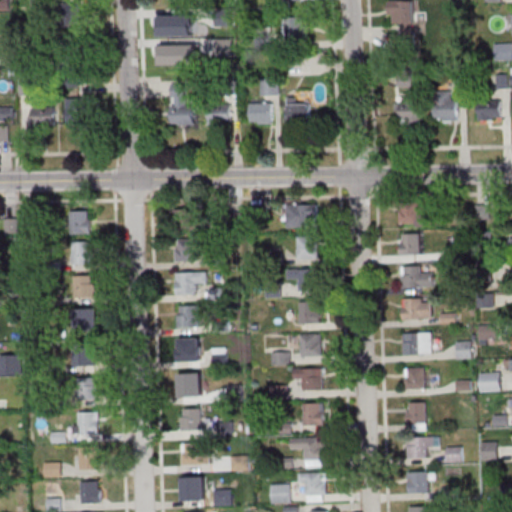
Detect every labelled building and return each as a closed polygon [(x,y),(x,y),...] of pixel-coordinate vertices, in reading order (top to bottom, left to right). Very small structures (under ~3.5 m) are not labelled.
[(415,0),(390,0),(390,23),(402,23),(402,35),(415,35),(415,0)] [(85,25),(85,2),(64,2),(64,25),(85,25)] [(307,16),(287,16),(287,41),(307,41),(307,16)] [(167,18),(167,45),(204,45),(204,18),(167,18)] [(511,42),(499,43),(499,60),(511,60),(511,42)] [(66,86),(80,86),(80,69),(66,69),(66,86)] [(415,86),(415,69),(395,69),(395,86),(415,86)] [(280,95),(280,80),(263,80),(263,95),(280,95)] [(436,121),(458,121),(458,91),(436,91),(436,121)] [(425,123),(425,94),(400,94),(400,123),(425,123)] [(67,98),(67,123),(86,123),(86,98),(67,98)] [(503,100),(479,100),(479,120),(503,120),(503,100)] [(288,125),(312,125),(312,102),(288,102),(288,125)] [(209,123),(233,123),(233,103),(209,103),(209,123)] [(274,103),(250,103),(250,123),(274,123),(274,103)] [(172,124),(195,124),(195,105),(172,105),(172,124)] [(55,106),(33,106),(33,125),(55,125),(55,106)] [(421,202),(400,202),(400,227),(433,227),(433,214),(421,214),(421,202)] [(288,227),(318,227),(318,204),(288,204),(288,227)] [(474,207),(475,220),(491,219),(490,206),(474,207)] [(197,207),(178,210),(181,230),(200,227),(197,207)] [(92,233),(92,210),(71,210),(72,233),(92,233)] [(422,234),(401,234),(401,256),(422,256),(422,234)] [(299,258),(321,258),(321,236),(299,236),(299,258)] [(198,260),(198,238),(176,238),(176,260),(198,260)] [(93,241),(74,241),(74,263),(93,263),(93,241)] [(435,287),(435,273),(423,273),(423,266),(402,266),(402,287),(435,287)] [(299,290),(319,290),(319,268),(288,268),(288,279),(299,279),(299,290)] [(198,293),(198,281),(209,281),(209,272),(178,272),(178,293),(198,293)] [(75,274),(75,296),(95,296),(95,274),(75,274)] [(433,318),(433,298),(404,298),(404,318),(433,318)] [(321,323),(321,301),(301,301),(301,323),(321,323)] [(181,327),(200,327),(200,305),(181,305),(181,327)] [(99,308),(77,308),(77,327),(99,327),(99,308)] [(404,332),(405,354),(433,353),(433,332),(404,332)] [(323,355),(323,333),(302,333),(302,355),(323,355)] [(200,338),(181,338),(181,361),(200,361),(200,338)] [(457,358),(472,358),(472,341),(457,341),(457,358)] [(98,365),(98,345),(77,345),(77,365),(98,365)] [(214,348),(214,364),(228,364),(228,348),(214,348)] [(274,365),(291,365),(291,351),(274,351),(274,365)] [(426,388),(426,367),(406,367),(406,388),(426,388)] [(305,390),(324,390),(324,368),(295,368),(295,378),(305,378),(305,390)] [(481,372),(481,391),(502,391),(502,372),(481,372)] [(181,373),(181,396),(206,396),(206,373),(181,373)] [(99,399),(99,378),(76,378),(76,399),(99,399)] [(428,429),(428,402),(408,402),(408,429),(428,429)] [(305,403),(305,426),(325,426),(325,403),(305,403)] [(203,430),(203,408),(182,408),(182,430),(203,430)] [(100,412),(80,412),(80,434),(100,434),(100,412)] [(408,459),(430,459),(430,447),(441,447),(441,436),(408,436),(408,459)] [(306,450),(306,465),(326,465),(326,438),(293,438),(293,450),(306,450)] [(499,460),(499,441),(483,441),(483,460),(499,460)] [(184,463),(214,463),(214,443),(184,443),(184,463)] [(98,446),(81,446),(81,469),(98,469),(98,446)] [(447,461),(463,461),(463,446),(447,446),(447,461)] [(63,462),(46,462),(46,476),(63,476),(63,462)] [(327,471),(300,471),(300,483),(307,483),(307,501),(327,501),(327,471)] [(409,492),(430,492),(430,471),(409,471),(409,492)] [(186,500),(208,499),(207,480),(185,481),(186,500)] [(102,481),(83,481),(83,503),(102,503),(102,481)] [(272,483),(272,502),(291,502),(291,483),(272,483)]
